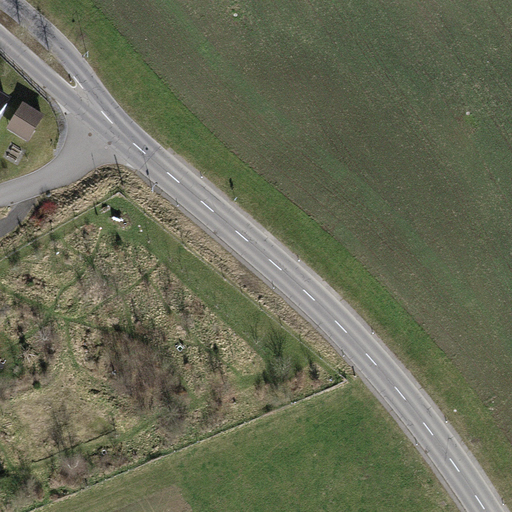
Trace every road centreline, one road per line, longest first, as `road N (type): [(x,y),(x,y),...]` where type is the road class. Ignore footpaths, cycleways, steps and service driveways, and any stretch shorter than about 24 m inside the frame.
road 1 (tertiary): [(113,125),(360,343),(490,511)]
road 2 (tertiary): [(113,125),(77,62),(5,0)]
road 3 (tertiary): [(0,36),(113,125)]
road 4 (residential): [(113,125),(73,163),(0,198)]
